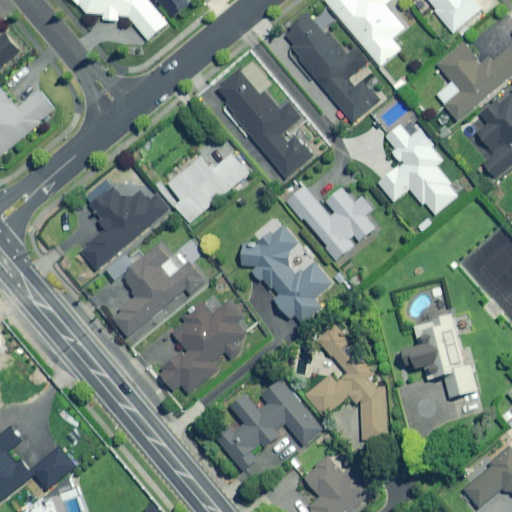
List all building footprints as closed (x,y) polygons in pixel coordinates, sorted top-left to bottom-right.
[(75,0),(87,13),(103,15),(106,20),(119,21),(120,16),(130,17),(150,40),(168,24),(147,0),(75,0)] [(159,0),(174,17),(191,3),(188,0),(159,0)] [(392,0),(326,0),(381,67),(402,50),(393,39),(406,29),(386,5),(392,0)] [(427,0),(455,34),(485,10),(477,0),(427,0)] [(368,66),(354,49),(347,55),(324,27),(321,29),(307,13),(283,34),(306,62),(304,64),(353,123),(380,101),(363,80),(356,86),(352,80),(368,66)] [(0,38),(0,70),(21,53),(5,34),(0,38)] [(511,76),(511,45),(493,62),(490,58),(484,63),(466,42),(438,66),(460,93),(444,106),(457,122),(511,76)] [(242,70),(217,91),(289,178),(314,157),(297,137),(289,143),(282,135),(303,118),(291,103),(281,111),(265,92),(262,95),(242,70)] [(0,86),(0,157),(57,111),(41,92),(20,110),(0,86)] [(511,164),(511,94),(500,104),(496,100),(481,113),(489,123),(477,134),(494,153),(483,162),(496,178),(511,164)] [(435,145),(413,116),(387,137),(397,150),(394,152),(403,164),(379,183),(394,202),(411,189),(423,205),(426,203),(436,215),(461,195),(438,166),(445,161),(433,147),(435,145)] [(251,173),(235,154),(214,172),(203,158),(170,185),(184,201),(178,207),(191,223),(251,173)] [(114,187),(94,204),(102,214),(97,219),(107,231),(81,253),(98,272),(170,210),(157,195),(149,202),(140,191),(127,202),(114,187)] [(332,218),(306,187),(288,202),(303,220),(306,218),(329,246),(326,248),(337,261),(355,246),(349,240),(355,235),(360,242),(376,229),(366,216),(374,209),(364,197),(355,204),(343,189),(328,202),(338,213),(332,218)] [(243,266),(257,267),(252,272),(262,283),(263,282),(276,298),(275,299),(291,319),(296,315),(303,324),(323,308),(316,299),(335,283),(317,262),(298,277),(290,267),(292,250),(300,243),(285,225),(276,233),(273,232),(251,249),(244,249),(243,266)] [(170,259),(153,238),(138,250),(145,258),(138,263),(137,262),(95,295),(129,337),(186,291),(190,296),(208,282),(192,262),(171,279),(161,267),(170,259)] [(220,369),(216,364),(249,336),(238,324),(237,323),(245,317),(230,300),(213,315),(206,306),(188,321),(192,325),(178,337),(188,349),(160,373),(175,391),(183,385),(191,394),(220,369)] [(462,351),(453,318),(416,328),(421,347),(403,352),(407,366),(417,363),(419,369),(426,367),(430,381),(445,376),(451,399),(478,391),(467,349),(462,351)] [(324,418),(351,396),(358,405),(361,402),(362,441),(389,441),(388,389),(376,390),(369,381),(376,375),(336,326),(320,340),(349,375),(337,384),(330,376),(306,396),(324,418)] [(324,430),(284,381),(264,397),(270,404),(261,412),(246,393),(231,405),(247,424),(235,433),(229,426),(216,437),(244,472),(258,461),(255,457),(282,436),(279,432),(288,426),(304,446),(324,430)] [(0,505),(36,476),(49,491),(76,469),(59,448),(30,471),(13,450),(24,441),(13,426),(0,436),(0,505)] [(511,447),(490,463),(493,466),(464,489),(480,509),(502,491),(511,492),(511,447)] [(343,475),(328,457),(304,476),(321,496),(309,506),(314,511),(312,511),(350,511),(375,491),(354,466),(343,475)] [(64,511),(58,496),(48,499),(31,511),(64,511)]
